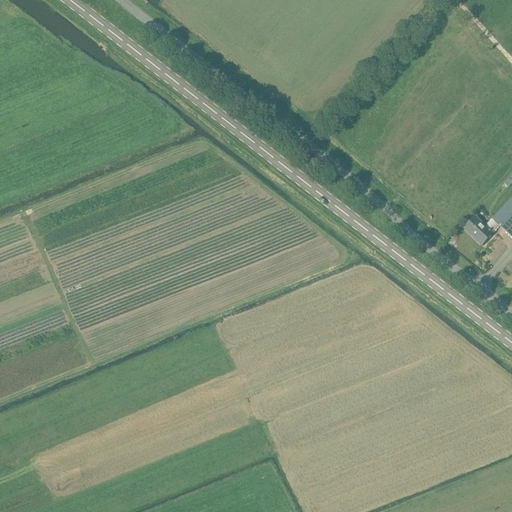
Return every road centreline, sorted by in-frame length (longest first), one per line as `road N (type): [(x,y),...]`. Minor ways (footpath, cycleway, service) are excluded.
road 1 (secondary): [(511,343),(68,0)]
road 2 (unclassified): [(511,306),(121,0)]
